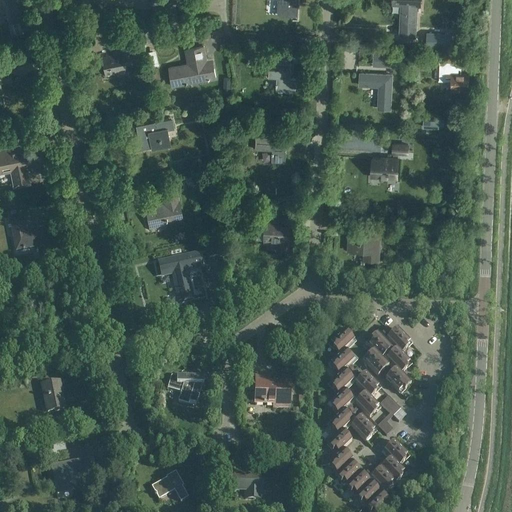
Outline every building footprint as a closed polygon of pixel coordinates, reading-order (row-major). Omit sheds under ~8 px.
[(297,15),(297,0),(278,0),(278,14),(297,15)] [(392,0),(392,3),(401,4),(400,33),(415,34),(416,5),(420,5),(420,0),(392,0)] [(123,61),(130,60),(127,46),(114,47),(113,55),(108,56),(107,52),(100,53),(104,76),(118,74),(117,69),(124,68),(123,61)] [(176,85),(216,77),(214,68),(208,70),(203,46),(186,50),(188,64),(169,68),(171,77),(174,76),(176,85)] [(295,91),(296,79),(290,78),(291,63),(290,63),(290,54),(278,53),(277,63),(269,62),(268,78),(277,79),(276,90),(295,91)] [(400,64),(401,54),(375,53),(375,65),(391,66),(391,63),(400,64)] [(451,81),(451,91),(460,91),(460,87),(469,87),(469,74),(461,74),(462,62),(440,61),(439,80),(451,81)] [(391,101),(392,75),(368,74),(367,86),(380,86),(379,100),(391,101)] [(132,140),(134,150),(151,147),(151,149),(162,147),(160,140),(168,138),(167,130),(174,128),(172,118),(135,125),(137,135),(141,134),(142,138),(132,140)] [(440,120),(423,120),(423,127),(439,128),(440,120)] [(290,142),(291,135),(256,133),(255,149),(272,150),(271,161),(285,162),(286,142),(290,142)] [(373,158),(372,173),(381,174),(381,179),(389,180),(389,178),(397,178),(398,158),(403,158),(403,153),(408,153),(408,145),(393,144),(393,152),(394,152),(394,157),(389,157),(388,159),(373,158)] [(14,186),(29,183),(22,145),(0,149),(0,172),(11,170),(14,186)] [(220,171),(190,176),(192,187),(222,183),(220,171)] [(176,190),(162,193),(161,193),(163,203),(145,207),(149,227),(166,223),(165,219),(166,218),(166,217),(181,214),(176,190)] [(10,226),(15,251),(37,248),(39,258),(50,256),(45,230),(24,234),(23,224),(25,224),(23,215),(9,218),(11,226),(10,226)] [(287,253),(288,227),(275,227),(276,220),(260,219),(260,226),(265,227),(264,241),(278,242),(277,252),(287,253)] [(365,260),(368,260),(378,261),(379,236),(383,236),(383,229),(370,229),(370,235),(349,234),(348,251),(365,251),(365,260)] [(203,243),(206,259),(222,256),(218,240),(203,243)] [(197,254),(157,263),(160,274),(171,272),(178,302),(192,299),(185,269),(200,266),(197,254)] [(396,330),(386,340),(396,349),(401,355),(411,346),(396,330)] [(328,346),(338,356),(343,351),(344,351),(354,341),(344,331),(328,346)] [(377,335),(368,343),(366,345),(373,352),(374,351),(381,359),(391,350),(384,342),(377,335)] [(385,359),(396,370),(401,375),(411,365),(401,355),(396,349),(385,359)] [(328,365),(338,375),(343,370),(344,371),(354,361),(344,351),(343,351),(338,356),(328,365)] [(388,367),(381,359),(374,351),(373,352),(363,361),(378,377),(388,367)] [(354,381),(344,371),(343,370),(338,375),(327,386),(337,396),(343,391),(354,381)] [(411,385),(401,375),(396,370),(386,380),(400,395),(411,385)] [(355,384),(365,394),(370,399),(380,389),(365,374),(355,384)] [(203,385),(203,377),(176,376),(176,377),(170,376),(167,389),(180,393),(177,402),(187,405),(188,402),(196,404),(201,385),(203,385)] [(289,409),(290,383),(281,383),(281,387),(269,387),(269,378),(255,378),(255,404),(274,404),(273,409),(289,409)] [(47,413),(64,410),(58,382),(42,386),(47,413)] [(327,406),(337,416),(342,411),(343,411),(353,401),(343,391),(337,396),(327,406)] [(380,409),(370,399),(365,394),(354,404),(369,419),(380,409)] [(399,423),(406,416),(388,397),(380,405),(390,415),(377,427),(386,437),(392,431),(386,424),(393,417),(399,423)] [(352,421),(343,411),(342,411),(337,416),(327,426),(337,436),(341,432),(352,421)] [(365,442),(368,440),(376,433),(361,417),(351,427),(365,442)] [(326,446),(336,456),(342,450),(342,451),(351,442),(341,432),(337,436),(326,446)] [(399,467),(409,458),(394,442),(383,453),(390,459),(399,468),(399,467)] [(49,459),(59,457),(58,450),(48,452),(49,459)] [(327,465),(336,475),(350,462),(350,463),(352,461),(342,451),(342,450),(336,456),(327,465)] [(390,459),(380,469),(395,485),(406,474),(399,467),(399,468),(390,459)] [(56,493),(93,486),(88,461),(51,468),(56,493)] [(334,478),(344,488),(360,473),(350,463),(350,462),(336,475),(334,478)] [(380,469),(370,479),(385,495),(395,485),(380,469)] [(180,503),(188,498),(182,488),(183,487),(175,472),(169,476),(170,477),(151,488),(158,500),(174,492),(180,503)] [(344,488),(354,498),(370,483),(360,473),(344,488)] [(262,492),(262,476),(230,476),(230,491),(245,492),(244,500),(261,500),(261,492),(262,492)] [(354,498),(364,508),(379,493),(370,483),(354,498)] [(380,511),(389,503),(379,493),(364,508),(367,511),(380,511)]
